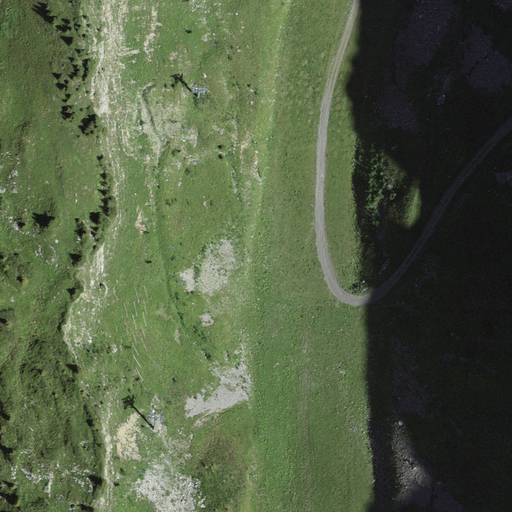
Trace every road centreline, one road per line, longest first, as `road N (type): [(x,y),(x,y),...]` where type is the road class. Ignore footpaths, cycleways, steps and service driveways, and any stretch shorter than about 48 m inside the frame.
road 1 (track): [(511,118),(463,168),(396,272),(367,294),(335,294),(327,283),(316,168),(323,90),(350,0)]
road 2 (track): [(460,0),(426,104),(417,196),(426,225)]
